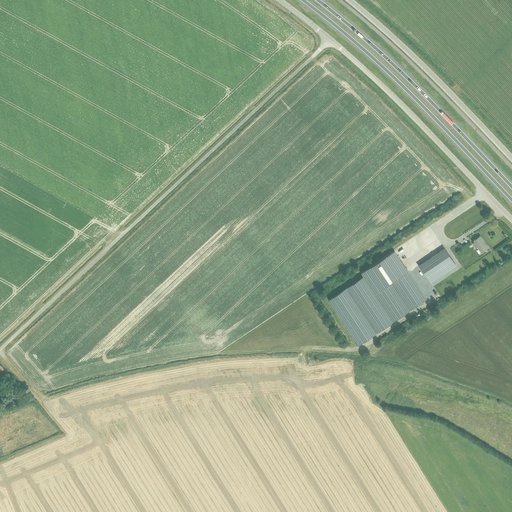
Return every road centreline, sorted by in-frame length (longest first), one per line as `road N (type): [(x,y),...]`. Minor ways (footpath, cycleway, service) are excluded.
road 1 (unclassified): [(0,349),(329,40)]
road 2 (trunk): [(302,0),(384,69),(511,200)]
road 3 (trunk): [(511,187),(389,60),(317,0)]
road 4 (unclassified): [(329,40),(511,221)]
road 5 (tertiary): [(349,0),(511,158)]
